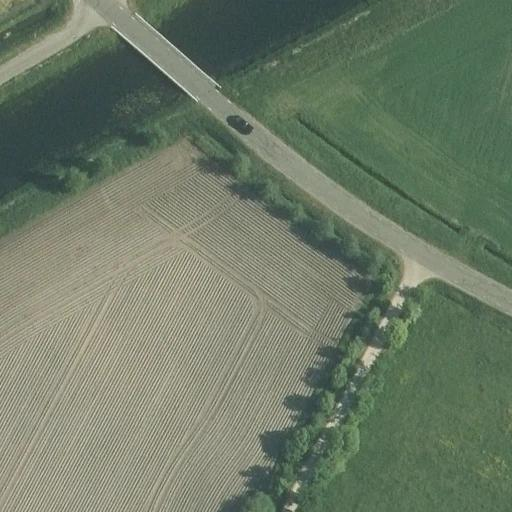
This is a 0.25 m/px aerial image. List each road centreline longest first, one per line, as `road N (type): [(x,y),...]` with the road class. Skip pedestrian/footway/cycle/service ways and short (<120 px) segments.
road 1 (unclassified): [(511,304),(421,257),(308,180),(108,9)]
road 2 (track): [(421,257),(285,511)]
road 3 (unclassified): [(0,74),(108,9)]
